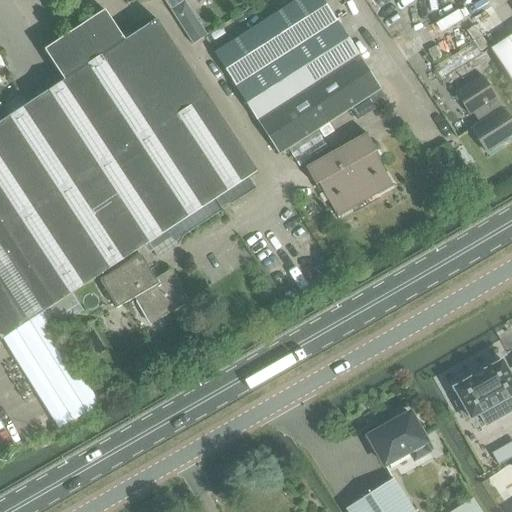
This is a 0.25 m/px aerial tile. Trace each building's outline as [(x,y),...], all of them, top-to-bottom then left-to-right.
[(165,0),(172,10),(183,3),(181,0),(165,0)] [(301,0),(216,55),(240,92),(340,28),(321,0),(301,0)] [(0,337),(2,340),(42,315),(54,307),(143,248),(249,178),(257,173),(157,21),(125,42),(106,13),(46,52),(65,81),(26,107),(8,119),(0,124),(0,337)] [(207,36),(197,21),(185,30),(194,45),(207,36)] [(240,92),(263,129),(363,65),(340,28),(240,92)] [(511,36),(490,50),(511,83),(511,36)] [(446,79),(481,59),(474,46),(439,67),(446,79)] [(387,102),(363,65),(263,129),(280,155),(288,150),(317,132),(352,109),(359,121),(374,111),(387,102)] [(502,143),(511,136),(511,121),(503,108),(497,98),(483,76),(456,93),(470,115),(473,113),(480,123),(472,129),(488,154),(503,144),(502,143)] [(8,119),(26,107),(20,98),(1,110),(7,118),(8,119)] [(317,132),(288,150),(299,168),(328,149),(317,132)] [(367,134),(332,153),(345,175),(349,173),(366,202),(393,187),(374,153),(377,151),(367,134)] [(337,218),(366,202),(349,173),(345,175),(332,153),(306,168),(316,186),(319,185),(337,218)] [(150,326),(190,303),(172,271),(157,280),(143,256),(101,281),(117,309),(135,299),(150,326)] [(502,362),(453,389),(459,401),(455,403),(464,419),(468,417),(470,420),(479,415),(486,427),(511,412),(511,400),(511,398),(511,397),(511,370),(508,372),(502,362)] [(410,415),(369,438),(385,466),(409,452),(414,462),(431,452),(410,415)] [(511,442),(491,454),(498,466),(511,457),(511,442)] [(480,511),(476,506),(472,499),(452,511),(413,511),(397,486),(391,489),(356,511),(480,511)]
